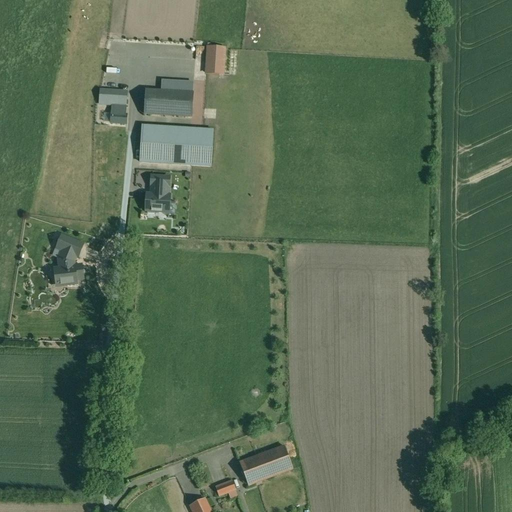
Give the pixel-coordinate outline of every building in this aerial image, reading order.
[(225,49),(211,48),(212,45),(208,44),(207,74),(224,75),(225,49)] [(128,91),(101,90),(100,104),(113,105),(127,106),(128,98),(128,91)] [(193,93),(147,91),(145,114),(192,117),(193,93)] [(127,106),(113,105),(112,114),(126,115),(127,106)] [(126,115),(112,114),(111,123),(126,124),(127,115),(126,115)] [(213,130),(143,126),(141,163),(211,167),(213,130)] [(162,177),(154,177),(154,175),(149,175),(148,190),(147,212),(169,212),(171,176),(162,176),(162,177)] [(84,245),(62,237),(57,249),(63,251),(75,256),(79,258),(84,245)] [(75,256),(63,251),(59,260),(61,269),(55,270),(57,282),(67,281),(68,285),(77,284),(77,280),(84,279),(82,266),(73,267),(72,262),(75,256)] [(285,447),(240,464),(249,486),(293,469),(285,447)] [(233,481),(216,488),(219,497),(236,491),(233,481)] [(211,511),(205,499),(190,506),(193,511),(211,511)]
